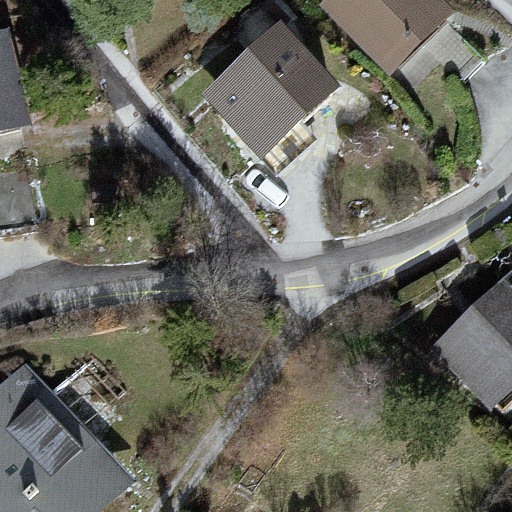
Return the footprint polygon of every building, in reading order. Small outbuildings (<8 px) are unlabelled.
[(333,0),(315,18),(384,89),(450,26),(424,0),(333,0)] [(276,38),(197,108),(258,175),(338,102),(276,38)] [(2,43),(0,43),(0,144),(22,139),(2,43)] [(511,403),(511,302),(497,289),(424,362),(487,426),(511,403)] [(20,378),(0,396),(0,511),(112,511),(130,496),(20,378)]
